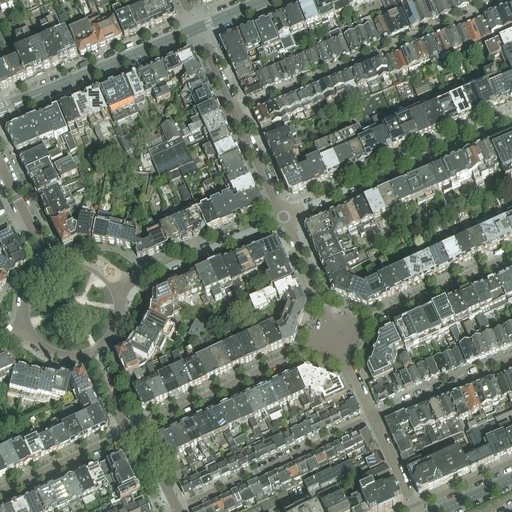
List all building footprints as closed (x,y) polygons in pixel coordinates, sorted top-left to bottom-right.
[(0,0),(0,13),(0,14),(8,10),(3,0),(0,0)] [(13,4),(11,0),(3,0),(8,10),(9,10),(7,7),(13,4)] [(92,0),(93,1),(109,44),(115,41),(117,42),(120,40),(121,39),(122,39),(114,19),(113,19),(112,15),(106,18),(102,9),(109,6),(106,0),(92,0)] [(126,0),(124,1),(129,13),(137,33),(150,27),(142,8),(136,11),(131,0),(126,0)] [(163,22),(155,3),(148,5),(146,0),(139,0),(142,8),(150,27),(163,22)] [(153,0),(155,3),(163,22),(174,18),(175,14),(167,0),(161,0),(153,0)] [(328,0),(318,0),(312,3),(320,22),(322,27),(325,36),(331,34),(329,28),(331,27),(330,24),(337,21),(335,16),(328,0)] [(349,10),(344,0),(328,0),(335,16),(337,21),(340,29),(345,27),(342,17),(344,17),(342,13),(349,10)] [(344,0),(349,10),(364,4),(362,0),(344,0)] [(380,0),(385,12),(399,6),(396,0),(380,0)] [(430,0),(429,0),(420,4),(428,22),(438,18),(430,0)] [(433,0),(440,17),(450,13),(444,0),(433,0)] [(444,0),(450,13),(459,9),(455,0),(444,0)] [(465,0),(455,0),(459,9),(468,6),(465,0)] [(109,44),(93,1),(88,4),(96,22),(89,25),(98,49),(100,48),(101,48),(105,47),(105,46),(109,44)] [(305,5),(297,9),(306,32),(307,31),(309,31),(310,32),(322,27),(320,22),(312,3),(311,2),(305,5)] [(409,2),(399,6),(402,11),(410,30),(419,26),(411,7),(409,2)] [(420,4),(411,7),(419,26),(428,22),(420,4)] [(379,14),(382,19),(390,38),(408,31),(401,12),(402,11),(399,6),(385,12),(379,14)] [(116,18),(124,37),(124,38),(137,33),(129,13),(123,16),(119,7),(113,10),(116,18)] [(306,32),(297,9),(282,15),(291,37),(292,37),(301,34),(305,45),(311,42),(307,31),(306,32)] [(503,40),(511,35),(511,25),(506,10),(495,14),(502,33),(503,32),(504,35),(502,36),(503,40)] [(381,42),(390,38),(382,19),(379,14),(377,15),(379,20),(373,23),(381,42)] [(502,33),(495,14),(484,19),(491,36),(502,33)] [(66,15),(60,17),(63,25),(69,22),(66,15)] [(282,15),(270,20),(278,38),(283,51),(284,54),(296,49),(292,37),(291,37),(282,15)] [(21,30),(25,29),(20,18),(16,19),(21,30)] [(368,26),(363,28),(370,46),(379,43),(369,18),(360,22),(361,25),(367,22),(368,26)] [(64,63),(77,57),(67,32),(60,35),(53,19),(45,23),(64,63)] [(490,37),(483,19),(474,23),(481,40),(490,37)] [(278,38),(270,20),(253,27),(261,47),(267,60),(284,54),(283,51),(278,38)] [(351,26),(361,50),(370,46),(363,28),(361,25),(360,22),(356,23),(359,30),(354,32),(351,26)] [(47,40),(40,43),(51,68),(64,63),(45,23),(41,24),(47,40)] [(89,25),(88,23),(69,31),(80,56),(81,56),(83,56),(86,55),(87,54),(92,51),(93,52),(96,50),(97,49),(98,49),(89,25)] [(481,40),(474,23),(464,27),(471,45),(481,40)] [(344,36),(351,54),(361,50),(351,26),(347,28),(349,34),(344,36)] [(238,33),(244,49),(245,50),(247,55),(257,51),(261,63),(267,60),(261,47),(253,27),(238,33)] [(461,49),(471,45),(464,27),(454,31),(461,49)] [(28,31),(22,34),(38,73),(51,68),(40,43),(34,46),(28,31)] [(339,59),(349,55),(339,31),(328,35),(330,41),(339,59)] [(444,35),(451,53),(461,49),(454,31),(444,35)] [(221,42),(227,56),(231,65),(235,74),(251,67),(247,58),(246,56),(247,55),(245,50),(244,49),(238,33),(232,36),(222,40),(221,42)] [(21,51),(15,53),(16,56),(26,78),(38,73),(22,34),(15,36),(21,51)] [(444,35),(433,40),(440,58),(441,58),(442,60),(452,56),(451,53),(444,35)] [(501,55),(511,50),(511,35),(503,40),(485,48),(490,60),(501,55)] [(313,45),(322,66),(330,63),(322,44),(320,39),(318,40),(319,42),(313,45)] [(320,39),(322,44),(330,63),(339,59),(330,41),(323,44),(321,39),(320,39)] [(440,58),(433,40),(422,44),(429,60),(430,62),(433,69),(437,68),(434,60),(440,58)] [(412,48),(419,64),(429,60),(422,44),(412,48)] [(401,53),(408,69),(408,70),(419,65),(419,64),(412,48),(401,53)] [(311,71),(321,67),(313,49),(303,53),(311,71)] [(292,51),(302,75),(311,71),(303,53),(297,56),(295,50),(292,51)] [(508,66),(511,64),(511,50),(501,55),(505,65),(507,65),(508,66)] [(285,61),(292,79),(302,75),(292,51),(288,53),(290,54),(292,58),(285,61)] [(0,89),(0,90),(0,89),(3,90),(7,88),(8,86),(13,84),(3,58),(0,53),(0,52),(0,89)] [(198,65),(192,53),(175,59),(182,73),(184,72),(198,65)] [(408,69),(401,53),(392,57),(402,80),(405,79),(402,72),(408,69)] [(274,66),(281,83),(291,79),(284,62),(281,55),(279,56),(281,63),(274,66)] [(9,56),(3,58),(13,84),(18,82),(20,83),(24,81),(26,79),(26,78),(16,56),(10,59),(9,56)] [(402,80),(392,57),(383,60),(389,75),(390,77),(395,74),(399,84),(403,82),(402,80)] [(182,73),(175,59),(163,65),(172,86),(175,84),(176,82),(173,78),(182,74),(182,73)] [(389,75),(383,60),(372,65),(382,90),(387,88),(382,77),(389,75)] [(264,70),(272,87),(281,83),(274,66),(269,68),(267,61),(263,63),(265,69),(264,70)] [(255,73),(262,91),(272,87),(264,70),(260,72),(257,64),(252,66),(255,73)] [(172,86),(163,65),(149,70),(164,102),(170,99),(166,88),(172,86)] [(186,86),(203,79),(198,65),(184,72),(187,80),(181,82),(181,84),(183,88),(186,86)] [(382,90),(372,65),(361,69),(367,84),(375,81),(380,91),(382,90)] [(251,67),(235,74),(239,82),(254,76),(251,67)] [(484,73),(487,81),(497,107),(510,101),(498,74),(499,74),(497,68),(484,73)] [(367,84),(361,69),(351,73),(360,97),(366,94),(363,86),(367,84)] [(164,102),(149,70),(148,71),(149,72),(145,73),(145,72),(137,75),(146,97),(152,95),(157,105),(164,102)] [(427,81),(439,76),(436,70),(424,75),(427,81)] [(498,74),(510,101),(511,100),(511,76),(511,75),(507,77),(505,71),(499,74),(498,74)] [(351,73),(340,78),(346,93),(353,90),(358,100),(361,99),(360,97),(351,73)] [(146,97),(137,75),(124,81),(134,107),(144,104),(144,101),(143,99),(147,98),(146,97)] [(255,76),(254,76),(239,82),(243,91),(258,85),(256,80),(253,81),(252,78),(255,76)] [(346,93),(340,78),(329,82),(335,97),(342,94),(344,99),(348,97),(346,93)] [(182,102),(210,91),(208,87),(207,87),(203,79),(186,86),(188,93),(180,96),(182,102)] [(134,107),(124,81),(100,90),(114,125),(137,115),(134,107)] [(418,98),(431,92),(426,81),(419,84),(419,85),(413,88),(418,98)] [(474,90),(484,112),(497,107),(487,81),(474,87),(475,89),(474,90)] [(335,97),(329,82),(318,87),(324,102),(335,97)] [(258,85),(243,91),(246,97),(261,91),(258,85)] [(306,92),(313,107),(324,102),(318,87),(306,92)] [(462,95),(471,118),(484,112),(474,90),(462,95)] [(197,112),(215,104),(210,91),(182,102),(185,109),(194,105),(197,112)] [(85,97),(86,99),(96,125),(103,122),(104,124),(110,121),(98,92),(85,97)] [(296,96),(302,111),(313,107),(306,92),(296,96)] [(448,101),(458,123),(471,118),(462,95),(448,101)] [(302,111),(296,96),(284,101),(291,116),(290,116),(293,122),(295,121),(293,115),(302,111)] [(367,129),(380,157),(392,152),(383,129),(382,126),(370,96),(356,102),(367,129)] [(73,102),(73,104),(83,130),(89,127),(90,129),(97,126),(96,125),(86,99),(81,101),(79,99),(73,102)] [(291,116),(284,101),(274,105),(281,120),(282,120),(284,126),(287,124),(285,118),(290,116),(291,116)] [(436,106),(445,129),(458,123),(448,101),(436,106)] [(60,108),(71,135),(76,132),(77,134),(84,132),(83,130),(73,104),(68,106),(68,105),(60,108)] [(191,122),(193,128),(220,116),(215,104),(197,112),(191,115),(194,121),(191,122)] [(281,120),(274,105),(263,109),(274,135),(276,134),(275,130),(277,129),(275,123),(281,120)] [(433,134),(445,129),(436,106),(423,112),(433,134)] [(69,135),(71,135),(60,108),(44,114),(55,137),(56,138),(62,136),(70,154),(77,151),(69,135)] [(274,135),(263,109),(254,113),(265,139),(274,135)] [(407,116),(418,141),(431,135),(420,109),(408,115),(408,116),(407,116)] [(48,140),(55,137),(44,114),(32,120),(45,150),(51,148),(48,140)] [(227,132),(220,116),(193,128),(182,132),(185,139),(202,131),(206,141),(227,132)] [(394,122),(405,146),(418,141),(407,116),(394,122)] [(163,118),(156,121),(160,128),(166,126),(163,118)] [(32,120),(19,125),(33,156),(45,150),(32,120)] [(182,132),(177,121),(161,129),(167,143),(162,146),(165,153),(184,143),(183,140),(185,139),(182,132)] [(382,126),(383,129),(392,152),(405,146),(394,122),(394,121),(382,126)] [(13,146),(21,161),(33,156),(19,125),(8,129),(7,133),(13,146)] [(113,127),(108,129),(111,136),(116,135),(118,139),(123,137),(120,129),(115,131),(113,127)] [(274,135),(265,139),(270,153),(294,143),(291,136),(296,133),(293,127),(276,134),(274,135)] [(353,130),(367,163),(380,157),(367,129),(361,132),(359,127),(353,130)] [(113,162),(98,128),(95,129),(96,136),(112,162),(113,162)] [(367,163),(353,130),(339,135),(354,168),(367,163)] [(232,143),(227,132),(206,141),(209,147),(203,149),(205,155),(232,143)] [(354,168),(339,135),(327,141),(341,174),(354,168)] [(511,136),(502,141),(511,162),(511,136)] [(134,151),(128,137),(121,139),(126,154),(134,151)] [(162,144),(159,137),(150,141),(153,148),(162,144)] [(276,165),(292,158),(299,155),(296,149),(303,146),(300,140),(294,143),(270,153),(276,165)] [(315,151),(328,180),(337,176),(336,176),(341,174),(327,141),(313,146),(315,151)] [(511,162),(502,141),(489,147),(499,169),(505,181),(511,177),(511,162)] [(165,153),(162,146),(148,152),(160,178),(179,170),(193,164),(184,143),(165,153)] [(238,155),(232,143),(205,155),(208,162),(213,160),(216,165),(238,155)] [(489,147),(477,152),(489,178),(495,175),(493,172),(499,169),(489,147)] [(48,156),(45,150),(33,156),(21,161),(27,174),(49,164),(64,157),(61,150),(48,156)] [(308,167),(315,186),(328,180),(315,151),(311,153),(314,160),(306,163),(308,167)] [(477,152),(464,158),(473,181),(474,183),(482,180),(482,181),(489,178),(477,152)] [(201,164),(196,153),(191,156),(196,167),(201,164)] [(222,178),(222,177),(243,168),(238,155),(216,165),(220,174),(217,175),(216,173),(210,176),(211,179),(213,182),(222,178)] [(292,158),(276,165),(282,179),(295,173),(298,171),(292,158)] [(473,181),(464,158),(442,167),(452,191),(461,188),(461,186),(473,181)] [(114,171),(131,172),(126,159),(116,164),(117,166),(113,167),(114,171)] [(52,169),(49,164),(27,174),(33,186),(79,164),(78,161),(72,163),(71,161),(52,169)] [(39,198),(60,188),(58,182),(76,174),(75,171),(81,168),(79,164),(33,186),(39,198)] [(193,164),(179,170),(183,179),(197,173),(193,164)] [(315,186),(308,167),(298,171),(295,173),(303,191),(315,186)] [(442,167),(428,173),(437,193),(442,191),(444,195),(452,191),(442,167)] [(86,176),(82,168),(78,170),(81,178),(86,176)] [(222,177),(222,178),(227,190),(249,180),(243,168),(222,177)] [(104,180),(106,169),(97,173),(98,176),(102,175),(104,180)] [(166,178),(169,183),(181,178),(179,172),(166,178)] [(288,192),(293,195),(303,191),(295,173),(282,179),(288,192)] [(437,193),(428,173),(416,178),(427,203),(435,199),(433,195),(437,193)] [(147,187),(149,179),(140,177),(139,185),(147,187)] [(416,178),(403,184),(412,204),(417,202),(419,206),(427,203),(416,178)] [(204,188),(220,226),(232,221),(226,209),(225,210),(220,199),(219,200),(214,202),(208,188),(214,185),(213,182),(211,179),(202,182),(205,188),(204,188)] [(236,201),(238,201),(256,194),(256,193),(255,193),(249,180),(227,190),(228,191),(231,190),(236,201)] [(156,182),(150,181),(145,205),(150,206),(149,203),(156,182)] [(412,204),(403,184),(391,189),(401,214),(410,210),(408,206),(412,204)] [(182,213),(192,236),(192,238),(205,233),(203,228),(196,212),(185,187),(178,190),(188,210),(182,213)] [(64,188),(39,199),(41,202),(41,203),(40,203),(40,204),(41,204),(41,205),(42,206),(43,206),(43,205),(43,207),(46,212),(70,201),(71,198),(69,194),(67,195),(64,188)] [(195,204),(207,232),(207,233),(212,230),(220,226),(204,188),(199,190),(204,201),(195,204)] [(391,189),(378,195),(387,215),(391,213),(393,217),(401,214),(391,189)] [(226,209),(232,221),(245,216),(241,207),(238,201),(236,201),(234,202),(231,196),(224,199),(221,190),(216,193),(219,200),(220,199),(225,210),(226,209)] [(259,200),(256,194),(238,201),(241,207),(258,200),(259,200)] [(365,201),(373,221),(387,215),(378,195),(365,201)] [(258,200),(241,207),(245,216),(259,209),(260,210),(261,206),(258,200)] [(73,208),(70,201),(46,212),(52,226),(70,217),(77,214),(83,215),(84,209),(84,208),(78,211),(76,207),(73,208)] [(365,201),(352,206),(363,230),(369,227),(370,229),(376,227),(373,221),(365,201)] [(160,229),(168,248),(169,249),(177,245),(177,243),(180,242),(170,218),(171,218),(165,204),(160,206),(162,210),(161,213),(164,220),(157,223),(160,229)] [(366,236),(363,230),(352,206),(338,212),(348,233),(349,236),(350,235),(351,237),(359,233),(361,238),(366,236)] [(501,211),(499,211),(511,240),(511,211),(507,213),(504,207),(500,209),(501,211)] [(0,230),(9,227),(0,209),(0,230)] [(83,215),(79,231),(77,241),(83,242),(83,243),(87,244),(88,243),(90,244),(96,215),(89,214),(90,211),(84,209),(83,215)] [(497,216),(487,221),(499,246),(509,241),(509,243),(511,241),(511,240),(499,211),(496,213),(497,216)] [(326,218),(333,234),(333,237),(335,236),(336,237),(338,238),(338,237),(348,233),(338,212),(326,218)] [(99,213),(93,241),(106,244),(107,243),(111,223),(113,216),(99,213)] [(170,218),(180,242),(182,241),(182,243),(188,241),(187,239),(192,236),(182,213),(171,218),(170,218)] [(71,243),(77,241),(79,231),(75,227),(70,217),(52,226),(62,246),(65,245),(65,246),(66,246),(67,245),(68,245),(69,244),(70,243),(71,243)] [(120,246),(133,250),(139,229),(132,227),(135,219),(128,218),(126,226),(125,226),(120,246)] [(326,218),(306,226),(304,230),(311,244),(333,234),(326,218)] [(141,260),(155,253),(150,243),(150,241),(143,244),(141,238),(142,237),(142,235),(147,233),(145,229),(148,227),(144,219),(143,220),(142,223),(143,226),(139,229),(133,250),(132,251),(137,252),(137,255),(137,256),(137,258),(138,259),(140,260),(141,260)] [(474,226),(486,252),(496,247),(497,248),(499,247),(499,246),(487,221),(474,226)] [(125,226),(111,223),(107,243),(120,246),(125,226)] [(475,234),(464,238),(473,258),(484,253),(484,254),(486,253),(486,252),(474,226),(472,227),(475,234)] [(150,241),(150,243),(155,253),(168,248),(160,229),(147,234),(150,241)] [(0,252),(3,251),(16,245),(15,244),(16,242),(15,239),(13,239),(10,232),(0,237),(0,252)] [(315,252),(317,257),(343,246),(346,245),(344,241),(340,242),(338,238),(336,237),(335,236),(333,237),(333,234),(311,244),(315,252)] [(452,244),(460,263),(461,264),(471,259),(471,260),(474,259),(473,258),(464,238),(452,244)] [(278,242),(276,241),(273,240),(259,247),(266,263),(284,256),(278,243),(278,242)] [(439,250),(448,270),(458,265),(458,264),(460,263),(452,244),(439,250)] [(3,251),(10,266),(12,270),(19,267),(22,267),(24,264),(24,261),(20,252),(20,251),(19,248),(17,247),(16,245),(3,251)] [(343,246),(317,257),(323,269),(356,255),(358,254),(356,249),(346,253),(343,246)] [(266,263),(259,247),(246,252),(255,275),(255,276),(258,275),(255,268),(264,265),(266,263)] [(439,250),(427,256),(436,275),(446,271),(445,270),(447,269),(448,270),(439,250)] [(246,252),(233,258),(243,281),(244,280),(247,287),(253,285),(250,278),(255,276),(255,275),(246,252)] [(323,269),(328,283),(345,275),(347,274),(347,272),(350,270),(348,266),(359,261),(356,255),(323,269)] [(263,280),(265,279),(289,269),(284,256),(266,263),(264,265),(267,273),(261,275),(263,280)] [(435,276),(436,275),(427,256),(414,262),(423,281),(433,276),(435,275),(435,276)] [(233,258),(221,263),(231,286),(232,286),(243,281),(233,258)] [(411,287),(402,267),(390,273),(383,259),(383,260),(397,293),(408,288),(410,287),(411,287)] [(0,277),(4,280),(5,280),(8,275),(9,275),(11,275),(13,272),(12,271),(12,270),(10,266),(0,260),(0,277)] [(384,275),(377,279),(386,299),(395,294),(395,293),(397,292),(397,293),(383,260),(378,262),(384,275)] [(414,262),(402,267),(411,287),(420,282),(422,281),(422,282),(423,281),(414,262)] [(231,286),(221,263),(208,269),(220,294),(226,292),(228,296),(235,294),(232,286),(231,286)] [(365,282),(361,281),(372,305),(386,299),(377,279),(372,268),(366,271),(370,280),(365,282)] [(208,269),(196,274),(203,292),(205,296),(212,293),(215,302),(222,299),(220,294),(208,269)] [(263,290),(265,294),(295,282),(289,269),(265,279),(269,287),(263,290)] [(328,283),(333,293),(354,276),(351,270),(350,270),(347,272),(347,274),(345,275),(328,283)] [(171,285),(169,285),(177,303),(203,292),(196,274),(177,282),(175,282),(172,283),(171,285)] [(511,304),(511,281),(509,275),(505,277),(504,276),(502,278),(500,279),(500,278),(497,280),(498,280),(496,281),(507,306),(511,304)] [(333,294),(346,299),(354,279),(353,278),(354,276),(333,293),(333,294)] [(354,279),(346,299),(368,307),(372,305),(361,281),(354,279)] [(507,306),(496,281),(484,286),(495,312),(507,306)] [(300,294),(295,282),(265,294),(265,295),(249,302),(254,315),(267,309),(271,308),(269,302),(277,299),(279,304),(300,294)] [(181,312),(177,303),(169,285),(156,291),(155,290),(152,293),(153,294),(153,304),(150,315),(170,324),(174,316),(181,312)] [(479,289),(471,292),(471,293),(483,318),(495,312),(484,286),(479,289)] [(483,318),(471,293),(467,295),(466,294),(459,297),(459,298),(469,322),(475,320),(481,333),(488,330),(483,318)] [(283,318),(283,319),(290,322),(289,327),(297,330),(306,306),(302,296),(301,295),(283,303),(285,306),(274,312),(277,316),(283,318)] [(469,322),(459,298),(446,304),(455,324),(460,322),(469,339),(475,336),(469,322)] [(464,343),(455,324),(446,304),(441,306),(433,309),(434,310),(442,330),(444,334),(450,331),(455,343),(449,346),(451,349),(464,343)] [(442,330),(434,310),(421,316),(432,341),(445,335),(444,334),(442,330)] [(267,313),(268,317),(281,347),(294,341),(280,327),(277,328),(275,323),(277,323),(271,311),(267,313)] [(264,328),(260,330),(259,330),(269,353),(281,347),(268,317),(267,313),(259,316),(264,328)] [(144,328),(167,341),(176,346),(183,332),(150,316),(144,328)] [(432,341),(421,316),(407,322),(417,343),(423,340),(425,344),(432,341)] [(283,319),(280,327),(294,341),(297,330),(289,327),(290,322),(283,319)] [(196,322),(189,336),(201,342),(217,333),(196,322)] [(419,347),(417,343),(407,322),(394,327),(395,328),(404,349),(410,346),(411,350),(419,347)] [(256,358),(269,353),(259,330),(260,330),(256,323),(251,325),(254,333),(247,336),(246,336),(256,358)] [(502,324),(504,330),(511,348),(511,347),(511,325),(506,328),(504,323),(502,324)] [(492,334),(493,334),(500,352),(511,348),(504,330),(502,324),(490,329),(492,334)] [(154,350),(153,351),(161,354),(167,341),(144,328),(141,333),(139,334),(136,341),(154,350)] [(376,344),(393,354),(394,352),(395,353),(401,350),(405,357),(402,358),(400,355),(398,356),(400,360),(402,365),(404,370),(406,369),(411,366),(404,349),(395,328),(391,329),(390,329),(384,332),(381,334),(380,334),(376,344)] [(242,338),(234,342),(244,364),(256,358),(246,336),(247,336),(244,329),(238,331),(242,338)] [(229,344),(222,348),(232,370),(244,364),(234,342),(229,330),(223,333),(229,344)] [(481,339),(488,357),(499,352),(500,352),(493,334),(492,334),(486,337),(485,333),(479,335),(481,339)] [(216,350),(209,354),(219,376),(232,370),(222,348),(216,336),(210,339),(212,343),(213,343),(216,350)] [(470,343),(478,361),(488,357),(481,339),(470,343)] [(128,349),(133,355),(147,363),(153,351),(154,350),(136,341),(134,340),(128,349)] [(204,356),(196,359),(195,360),(206,382),(219,376),(209,354),(205,346),(203,342),(198,344),(204,356)] [(478,361),(470,343),(459,348),(460,348),(467,365),(478,361)] [(398,356),(393,354),(376,344),(372,357),(393,365),(396,373),(397,373),(402,371),(404,370),(402,365),(401,368),(398,367),(400,360),(398,356)] [(195,360),(196,359),(191,347),(185,350),(190,362),(183,365),(193,388),(206,382),(195,360)] [(467,365),(460,348),(451,352),(457,369),(467,365)] [(127,377),(134,374),(139,371),(140,370),(139,369),(145,367),(147,363),(133,355),(128,349),(127,350),(116,355),(127,377)] [(442,355),(449,373),(457,369),(451,352),(442,355)] [(178,368),(171,371),(180,394),(193,388),(183,365),(178,353),(172,356),(178,368)] [(433,360),(440,376),(449,373),(442,355),(441,353),(432,357),(433,360)] [(396,373),(393,365),(372,357),(367,369),(373,383),(377,381),(387,377),(391,375),(396,373)] [(0,384),(10,380),(13,370),(14,369),(11,364),(10,365),(3,358),(2,358),(0,358),(0,384)] [(165,374),(158,377),(168,399),(180,394),(171,371),(165,359),(159,362),(165,374)] [(440,376),(433,360),(424,364),(431,380),(440,376)] [(415,367),(415,368),(422,383),(431,380),(424,364),(415,367)] [(152,380),(145,383),(155,405),(168,399),(158,377),(152,365),(146,368),(152,380)] [(407,372),(413,387),(422,383),(415,368),(415,367),(414,365),(411,366),(406,369),(407,372)] [(310,398),(316,373),(305,368),(295,373),(307,400),(310,398)] [(20,399),(26,373),(13,370),(10,380),(8,389),(5,388),(3,394),(18,399),(20,399)] [(155,405),(145,383),(139,371),(134,374),(140,386),(132,389),(142,409),(146,410),(156,405),(155,405)] [(398,376),(404,390),(404,391),(413,387),(407,372),(403,373),(402,371),(397,373),(398,375),(398,376)] [(68,378),(68,379),(63,399),(64,399),(69,382),(75,394),(72,396),(73,397),(89,390),(79,372),(68,378)] [(22,400),(33,403),(40,377),(26,373),(20,399),(22,400)] [(293,401),(299,399),(304,409),(309,406),(307,400),(295,373),(283,379),(293,401),(296,407),(293,401)] [(320,399),(329,378),(316,373),(310,398),(307,400),(309,406),(310,409),(316,406),(320,399)] [(55,379),(54,379),(50,395),(63,399),(68,379),(68,378),(58,375),(55,377),(55,379)] [(392,378),(391,375),(387,377),(390,382),(395,394),(404,390),(398,376),(392,378)] [(50,395),(54,379),(46,376),(46,377),(41,376),(40,377),(33,403),(35,403),(35,402),(47,405),(50,395)] [(509,398),(511,404),(511,403),(511,394),(504,376),(494,381),(502,399),(503,400),(509,398)] [(314,410),(324,406),(328,405),(330,404),(333,402),(337,400),(339,399),(342,398),(345,396),(346,396),(340,382),(329,378),(320,399),(316,406),(310,409),(312,411),(314,410)] [(283,379),(270,385),(279,408),(293,401),(283,379)] [(387,401),(380,387),(377,381),(373,383),(368,386),(377,406),(381,404),(382,404),(388,401),(387,401)] [(505,407),(502,399),(494,381),(483,385),(492,404),(499,401),(500,404),(497,405),(499,409),(505,407)] [(395,394),(390,382),(380,387),(387,401),(391,399),(397,397),(395,394)] [(279,408),(270,385),(257,391),(267,413),(270,412),(275,410),(277,415),(282,413),(279,408)] [(496,415),(492,404),(483,385),(472,389),(482,410),(488,408),(492,416),(496,415)] [(482,410),(472,389),(461,394),(471,415),(482,410)] [(257,391),(245,396),(255,419),(262,415),(270,431),(277,428),(270,412),(267,413),(257,391)] [(98,409),(92,396),(89,392),(73,400),(75,404),(77,403),(81,411),(87,408),(89,412),(88,412),(89,413),(98,409)] [(0,394),(0,413),(8,411),(2,393),(0,394)] [(477,428),(471,415),(461,394),(448,399),(459,423),(460,422),(466,420),(469,426),(467,426),(470,433),(466,434),(475,456),(476,456),(487,451),(477,428)] [(250,422),(257,437),(259,436),(262,434),(255,419),(245,396),(232,402),(242,425),(250,422)] [(342,398),(352,418),(359,414),(360,411),(355,399),(348,402),(345,396),(342,398)] [(333,402),(336,408),(342,422),(347,420),(352,418),(342,398),(339,399),(342,405),(339,406),(337,400),(333,402)] [(448,399),(437,403),(454,438),(462,435),(464,434),(460,422),(459,423),(448,399)] [(232,402),(219,409),(229,431),(230,431),(231,434),(234,433),(241,430),(239,426),(242,425),(232,402)] [(324,406),(327,412),(333,426),(342,422),(336,408),(333,402),(330,404),(332,408),(330,409),(328,405),(324,406)] [(437,403),(426,408),(443,441),(443,442),(448,441),(454,438),(437,403)] [(66,409),(80,440),(93,434),(84,415),(74,419),(74,418),(76,417),(76,415),(72,406),(66,409)] [(317,416),(317,417),(324,431),(333,426),(327,412),(324,406),(314,410),(317,416)] [(426,408),(416,412),(424,429),(433,447),(443,442),(443,441),(426,408)] [(59,426),(69,446),(80,440),(66,409),(62,411),(66,420),(67,421),(69,420),(69,421),(59,426)] [(89,413),(88,412),(84,415),(93,434),(105,429),(106,425),(98,409),(89,413)] [(219,409),(206,414),(216,437),(224,434),(231,449),(237,446),(236,446),(248,440),(246,435),(234,441),(231,434),(230,431),(229,431),(219,409)] [(418,445),(419,444),(420,448),(422,451),(433,447),(424,429),(416,412),(406,416),(413,432),(414,436),(417,441),(416,442),(418,445)] [(504,433),(511,449),(511,412),(494,420),(501,434),(504,433)] [(308,421),(315,435),(316,435),(316,434),(324,431),(317,417),(317,416),(311,418),(309,413),(305,415),(308,421)] [(413,432),(406,416),(404,413),(399,416),(398,415),(395,417),(402,431),(404,430),(404,431),(409,429),(411,433),(413,432)] [(206,414),(193,420),(204,443),(212,439),(215,445),(219,443),(216,437),(206,414)] [(307,439),(315,435),(308,421),(302,424),(300,417),(296,419),(305,439),(307,438),(307,439)] [(404,431),(404,430),(402,431),(395,417),(387,420),(387,422),(387,424),(386,424),(392,439),(405,433),(405,432),(404,433),(403,431),(404,431)] [(13,419),(11,426),(23,421),(19,418),(16,419),(13,419)] [(31,431),(43,457),(55,452),(47,432),(40,435),(37,428),(33,419),(28,421),(32,431),(31,431)] [(47,432),(55,452),(69,446),(59,426),(56,419),(51,422),(54,428),(47,432)] [(286,424),(287,426),(295,444),(305,439),(296,419),(290,422),(286,424)] [(204,443),(193,420),(181,426),(191,449),(199,445),(203,455),(208,452),(204,443)] [(495,436),(507,456),(511,453),(511,449),(504,433),(501,434),(494,420),(490,422),(495,436)] [(181,426),(169,432),(179,455),(187,451),(190,458),(186,460),(190,467),(194,466),(198,463),(194,454),(191,449),(181,426)] [(295,444),(287,426),(284,427),(286,431),(280,434),(286,448),(295,444)] [(477,428),(487,451),(488,450),(494,461),(507,456),(495,436),(486,440),(485,436),(486,436),(485,433),(486,433),(483,426),(477,428)] [(376,446),(369,430),(367,430),(358,433),(365,449),(363,450),(364,452),(376,446)] [(43,457),(31,431),(23,435),(26,441),(22,443),(31,463),(43,457)] [(405,432),(405,433),(392,439),(397,448),(412,441),(413,443),(416,442),(417,441),(414,436),(410,438),(407,431),(405,432)] [(6,442),(18,469),(31,463),(22,443),(20,440),(12,444),(10,440),(7,432),(2,434),(6,442)] [(179,455),(169,432),(159,436),(158,440),(169,465),(178,460),(178,459),(180,458),(179,455)] [(364,452),(363,450),(365,449),(358,433),(355,435),(355,436),(349,438),(356,452),(360,450),(362,453),(364,452)] [(277,452),(271,438),(265,441),(262,434),(259,436),(268,457),(277,452)] [(286,448),(280,434),(271,438),(277,452),(286,448)] [(462,435),(454,438),(448,441),(450,445),(464,440),(462,435)] [(260,461),(268,457),(259,436),(257,437),(250,440),(260,461)] [(349,438),(340,443),(347,457),(351,455),(354,461),(359,458),(356,452),(349,438)] [(248,449),(243,452),(250,465),(260,461),(250,440),(245,442),(248,449)] [(401,457),(420,448),(419,444),(418,445),(414,446),(413,443),(412,441),(397,448),(401,457)] [(18,469),(6,442),(1,444),(3,448),(0,449),(0,463),(5,475),(18,469)] [(347,457),(340,443),(330,447),(337,461),(338,461),(340,466),(349,462),(348,460),(347,457)] [(461,447),(466,460),(471,458),(466,445),(461,447)] [(250,465),(243,452),(240,453),(237,446),(231,449),(240,470),(250,465)] [(365,463),(380,455),(376,446),(364,452),(362,453),(365,460),(359,463),(360,465),(365,463)] [(337,461),(330,447),(324,450),(324,449),(321,451),(328,466),(329,465),(331,470),(336,468),(334,463),(337,461)] [(407,466),(420,460),(417,453),(422,451),(420,448),(401,457),(405,467),(407,466)] [(231,457),(225,460),(231,474),(240,470),(231,449),(228,450),(231,457)] [(420,460),(407,466),(410,472),(408,473),(419,496),(470,473),(465,461),(460,450),(424,466),(422,460),(420,460)] [(481,467),(494,461),(488,450),(487,451),(476,456),(481,467)] [(328,466),(321,451),(315,454),(312,456),(321,475),(325,473),(323,468),(328,466)] [(364,475),(385,465),(380,455),(365,463),(368,468),(362,471),(364,475)] [(108,460),(115,475),(127,470),(121,457),(117,456),(108,460)] [(215,456),(211,458),(221,479),(231,474),(225,460),(219,463),(215,456)] [(321,475),(312,456),(302,460),(309,475),(315,472),(318,476),(321,475)] [(466,460),(465,461),(470,473),(481,467),(476,456),(471,458),(466,460)] [(212,483),(221,479),(211,458),(206,460),(209,467),(206,469),(212,483)] [(108,460),(96,466),(103,481),(115,475),(108,460)] [(169,465),(172,469),(180,465),(178,460),(169,465)] [(309,475),(302,460),(293,465),(300,479),(302,483),(306,482),(304,477),(309,475)] [(318,476),(306,481),(311,491),(319,487),(321,489),(340,480),(341,484),(357,476),(350,462),(349,462),(340,466),(336,468),(331,470),(325,473),(321,475),(318,476)] [(174,474),(184,470),(186,469),(183,464),(181,466),(180,465),(172,469),(174,474)] [(353,466),(357,475),(358,478),(364,475),(362,471),(361,471),(357,464),(353,466)] [(300,479),(293,465),(284,469),(291,483),(294,489),(299,486),(298,485),(296,481),(300,479)] [(94,493),(106,487),(103,481),(96,466),(84,471),(94,493)] [(184,470),(194,492),(203,487),(197,473),(194,466),(190,467),(193,475),(192,476),(188,468),(186,469),(184,470)] [(355,482),(362,496),(368,511),(383,511),(402,504),(386,468),(377,472),(355,482)] [(128,469),(127,470),(115,475),(103,481),(106,487),(109,492),(114,490),(115,492),(134,482),(128,469)] [(197,473),(203,487),(212,483),(206,469),(197,473)] [(291,483),(284,469),(278,472),(278,471),(274,473),(282,488),(281,488),(283,493),(294,489),(291,483)] [(184,497),(187,495),(194,492),(184,470),(174,474),(175,475),(174,475),(184,497)] [(81,499),(94,493),(84,471),(71,477),(81,499)] [(282,488),(274,473),(266,477),(266,478),(274,495),(275,495),(276,497),(279,495),(277,490),(281,488),(282,488)] [(71,477),(58,483),(69,505),(81,499),(71,477)] [(274,495),(266,478),(256,482),(266,502),(269,500),(268,497),(271,495),(272,496),(274,495)] [(139,491),(134,482),(115,492),(115,493),(119,500),(139,491)] [(266,502),(256,482),(247,487),(254,501),(255,500),(257,505),(266,502)] [(63,511),(62,508),(69,505),(58,483),(46,489),(56,511),(63,511)] [(350,511),(347,503),(339,486),(318,496),(326,511),(350,511)] [(254,501),(247,487),(238,491),(244,505),(245,505),(249,503),(254,501)] [(56,511),(46,489),(33,495),(41,511),(53,511),(54,511),(56,511)] [(244,505),(238,491),(229,495),(235,509),(243,506),(244,505)] [(292,506),(287,493),(277,497),(282,510),(292,506)] [(229,511),(235,509),(229,495),(229,494),(219,499),(220,500),(225,511),(229,511)] [(41,511),(33,495),(32,495),(33,496),(28,498),(26,497),(22,500),(21,501),(20,502),(25,511),(41,511)] [(368,511),(362,496),(347,503),(350,511),(368,511)] [(133,501),(134,503),(138,511),(149,511),(142,497),(133,501)] [(225,511),(220,500),(211,504),(214,511),(225,511)] [(8,507),(8,508),(9,511),(25,511),(20,502),(15,504),(14,503),(9,505),(8,507)] [(126,511),(138,511),(134,503),(125,507),(126,511)]
